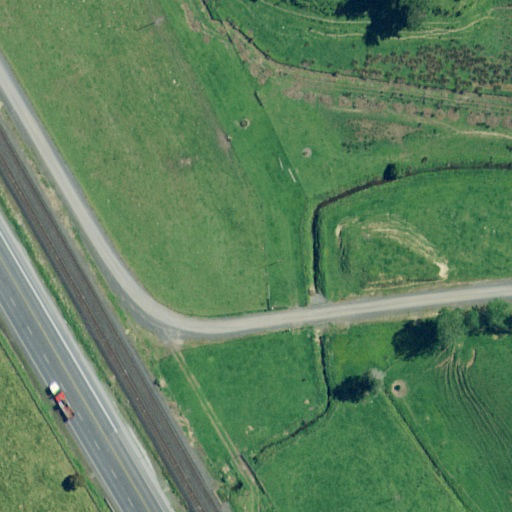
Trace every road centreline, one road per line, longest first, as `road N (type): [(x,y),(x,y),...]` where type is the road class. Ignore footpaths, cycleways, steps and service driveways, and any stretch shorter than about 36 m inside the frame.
road 1 (unclassified): [(511,288),(210,324),(172,320),(116,270),(0,70)]
road 2 (secondary): [(149,511),(0,256)]
